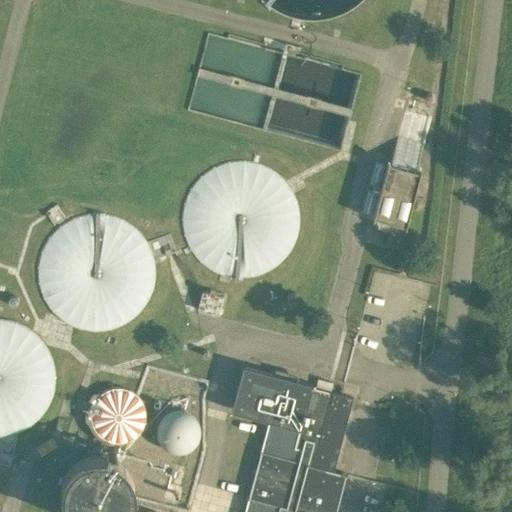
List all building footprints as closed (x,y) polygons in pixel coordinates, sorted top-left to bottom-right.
[(179,257),(281,282),(306,179),(204,154),(179,257)] [(415,227),(435,167),(394,154),(375,213),(415,227)] [(160,235),(62,207),(33,307),(131,335),(160,235)] [(0,432),(20,431),(55,400),(51,355),(17,317),(0,318),(0,432)] [(313,452),(316,453),(331,392),(311,386),(312,384),(242,365),(230,410),(267,419),(242,511),(334,511),(345,473),(310,463),(313,452)] [(137,380),(92,398),(109,444),(155,426),(137,380)] [(198,436),(199,432),(199,427),(197,422),(195,418),(192,415),(188,412),(183,410),(178,410),(174,410),(169,412),(165,415),(162,418),(159,422),(158,427),(158,432),(159,436),(161,441),(163,445),(167,448),(171,450),(176,451),(181,451),(186,450),(190,448),(193,445),(196,441),(198,436)] [(135,498),(135,490),(134,483),(132,476),(129,470),(124,465),(119,460),(112,456),(106,454),(98,453),(91,454),(84,456),(78,459),(72,463),(67,468),(63,475),(61,481),(60,488),(60,496),(61,503),(64,509),(65,511),(128,511),(130,511),(133,505),(135,498)]
